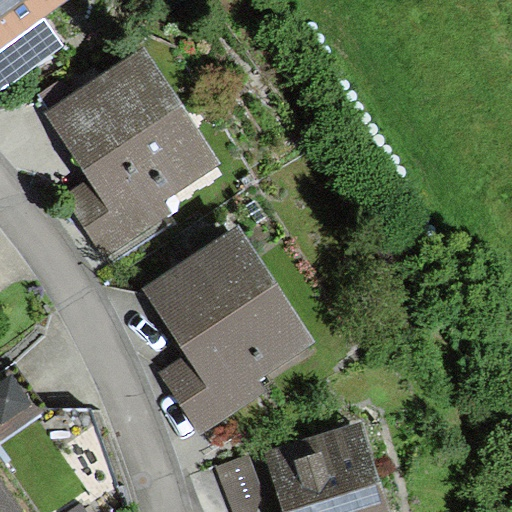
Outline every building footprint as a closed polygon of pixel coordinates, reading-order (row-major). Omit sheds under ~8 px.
[(0,0),(0,62),(7,73),(68,39),(48,13),(66,0),(0,0)] [(227,155),(149,39),(50,105),(95,171),(70,187),(112,249),(179,205),(171,193),(227,155)] [(330,335),(253,218),(156,281),(200,349),(176,365),(216,426),(282,383),(274,372),(330,335)] [(404,511),(375,421),(279,451),(298,511),(404,511)] [(0,511),(46,511),(0,445),(0,511)] [(268,511),(286,505),(265,450),(230,463),(249,511),(268,511)]
